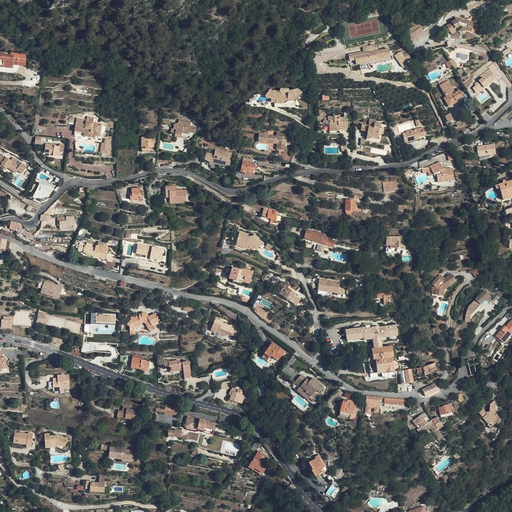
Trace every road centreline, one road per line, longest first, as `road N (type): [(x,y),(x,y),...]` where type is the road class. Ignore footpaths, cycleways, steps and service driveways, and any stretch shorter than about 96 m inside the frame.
road 1 (tertiary): [(322,511),(244,416),(0,337)]
road 2 (residential): [(0,234),(77,267),(231,302),(316,364)]
road 3 (residential): [(317,171),(235,192),(168,170),(71,184)]
road 4 (residential): [(0,461),(22,485),(67,505),(130,501),(167,511)]
road 5 (residential): [(485,126),(401,165),(317,171)]
road 6 (track): [(511,87),(484,51),(422,47),(452,14),(470,12)]
road 7 (residential): [(316,364),(360,392),(423,399),(456,383)]
